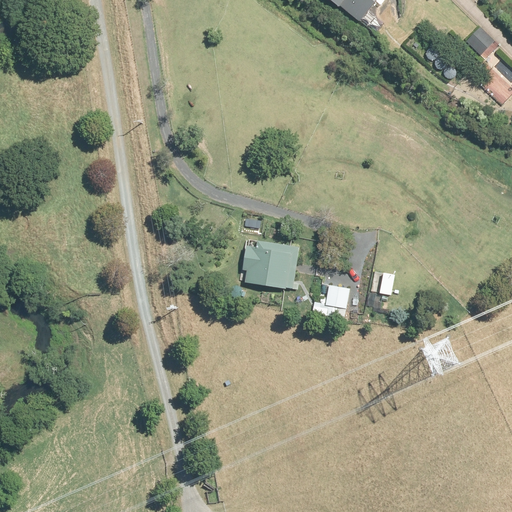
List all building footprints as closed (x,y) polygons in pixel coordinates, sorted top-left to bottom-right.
[(340,7),(360,24),(379,0),(326,0),(338,9),(340,7)] [(433,47),(424,55),(449,80),(457,72),(433,47)] [(265,219),(244,218),(243,232),(264,234),(265,219)] [(298,247),(257,241),(256,248),(244,246),(241,271),(247,271),(245,283),(297,290),(298,281),(293,280),(298,247)] [(395,275),(373,272),(370,293),(392,296),(395,275)] [(350,288),(322,284),(319,303),(314,302),(312,315),(345,320),(350,288)]
